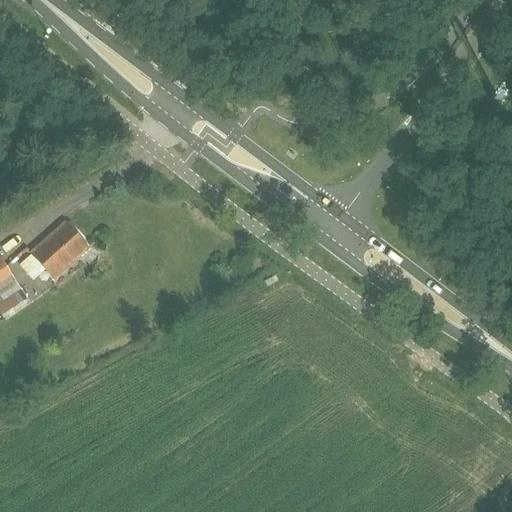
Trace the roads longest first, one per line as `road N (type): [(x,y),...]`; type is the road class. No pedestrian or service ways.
road 1 (secondary): [(334,234),(29,0)]
road 2 (unclassified): [(334,234),(499,13)]
road 3 (secondary): [(511,364),(334,234)]
